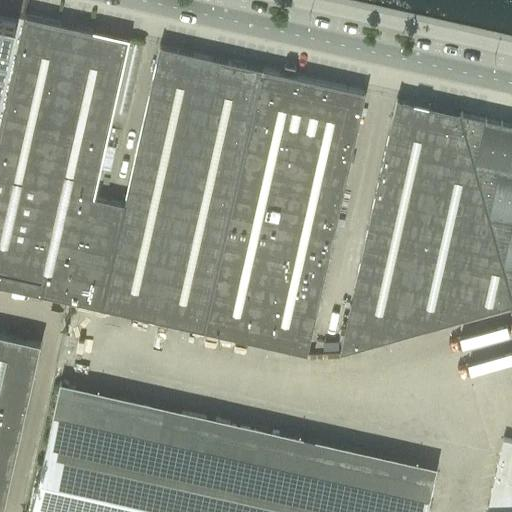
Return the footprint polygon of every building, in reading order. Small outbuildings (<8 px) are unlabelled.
[(0,284),(85,303),(109,199),(93,195),(128,37),(24,14),(0,123),(0,284)] [(0,22),(0,68),(10,25),(0,22)] [(85,303),(204,330),(238,177),(262,67),(159,44),(124,202),(109,199),(85,303)] [(238,177),(204,330),(307,353),(365,90),(262,67),(238,177)] [(393,117),(339,353),(414,331),(511,303),(511,298),(480,185),(459,111),(429,104),(415,101),(397,97),(393,117)] [(0,332),(0,511),(2,511),(40,341),(0,332)] [(57,394),(30,511),(426,511),(434,478),(57,394)]
